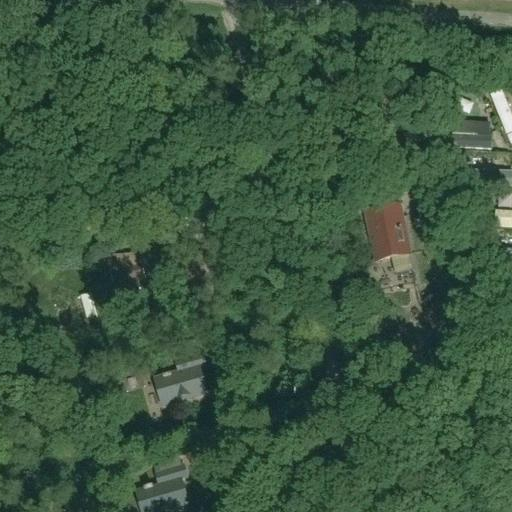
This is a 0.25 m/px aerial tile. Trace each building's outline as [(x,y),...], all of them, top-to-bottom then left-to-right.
[(511,134),(511,96),(500,100),(511,134)] [(401,207),(391,242),(377,262),(411,256),(401,207)] [(146,278),(142,266),(139,255),(105,257),(114,286),(103,289),(103,288),(98,290),(99,291),(92,293),(100,318),(145,304),(138,281),(146,278)] [(205,355),(186,360),(176,363),(179,374),(173,376),(173,375),(165,377),(165,378),(156,381),(164,406),(208,394),(201,369),(208,367),(205,355)] [(186,467),(166,473),(158,475),(161,487),(155,488),(155,487),(146,490),(146,491),(138,493),(143,511),(166,511),(190,505),(183,481),(189,479),(186,467)]
